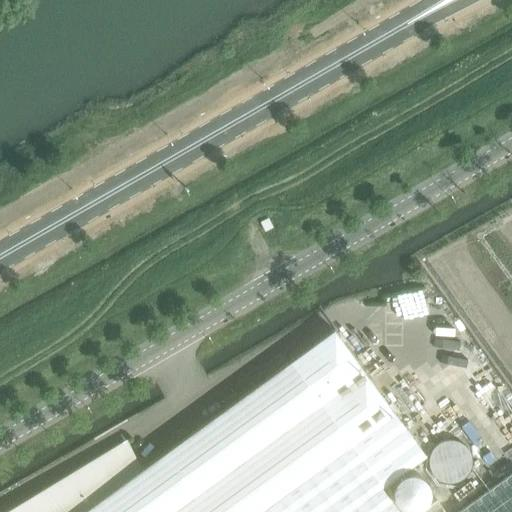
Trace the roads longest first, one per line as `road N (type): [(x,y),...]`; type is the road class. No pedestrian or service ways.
road 1 (unclassified): [(511,146),(0,441)]
road 2 (primary): [(443,2),(0,258)]
road 3 (unknown): [(0,507),(166,397),(172,375),(158,349)]
